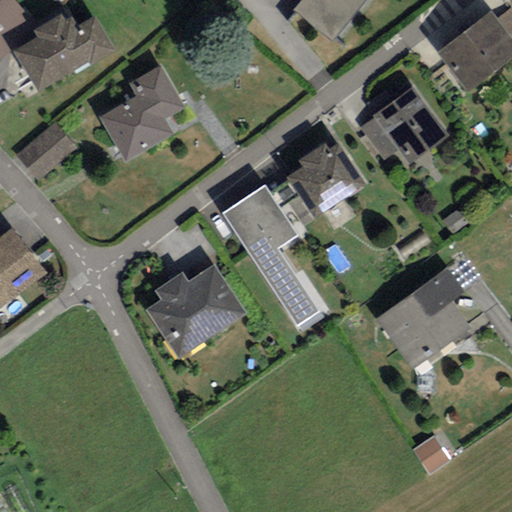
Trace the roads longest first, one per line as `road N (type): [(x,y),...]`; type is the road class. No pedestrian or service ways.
road 1 (residential): [(459,0),(95,275)]
road 2 (residential): [(95,275),(214,511)]
road 3 (residential): [(0,171),(95,275)]
road 4 (residential): [(95,275),(0,349)]
